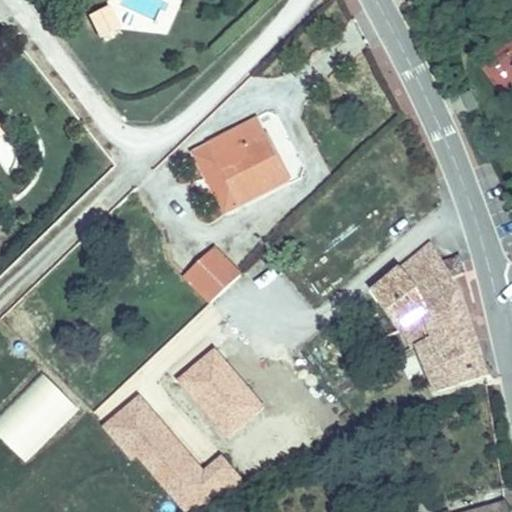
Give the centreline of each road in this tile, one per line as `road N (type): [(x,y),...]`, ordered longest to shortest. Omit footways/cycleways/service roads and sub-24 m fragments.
road 1 (residential): [(10,0),(103,120),(129,137),(160,135),(206,101),(302,0)]
road 2 (tertiary): [(501,305),(458,173),(376,0)]
road 3 (track): [(0,291),(160,135)]
